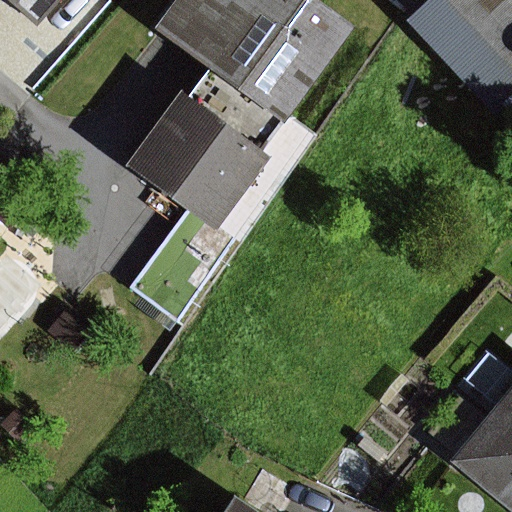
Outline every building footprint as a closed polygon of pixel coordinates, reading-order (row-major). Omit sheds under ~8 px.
[(58,0),(8,0),(37,25),(58,0)] [(214,63),(293,120),(359,27),(320,0),(178,0),(160,26),(214,63)] [(511,0),(428,0),(407,19),(495,117),(506,107),(511,113),(511,0)] [(320,139),(293,120),(214,63),(190,97),(182,91),(126,168),(193,216),(181,233),(205,251),(272,158),(264,153),(273,141),(303,163),(320,139)] [(30,211),(12,194),(0,206),(0,221),(11,231),(30,211)] [(138,230),(76,300),(131,347),(154,321),(142,310),(180,267),(138,230)] [(95,328),(70,306),(47,332),(73,354),(95,328)] [(511,511),(511,390),(488,420),(461,399),(431,435),(457,457),(452,464),(510,511),(511,511)] [(34,425),(16,409),(1,426),(19,442),(34,425)] [(258,511),(237,498),(226,511),(258,511)]
